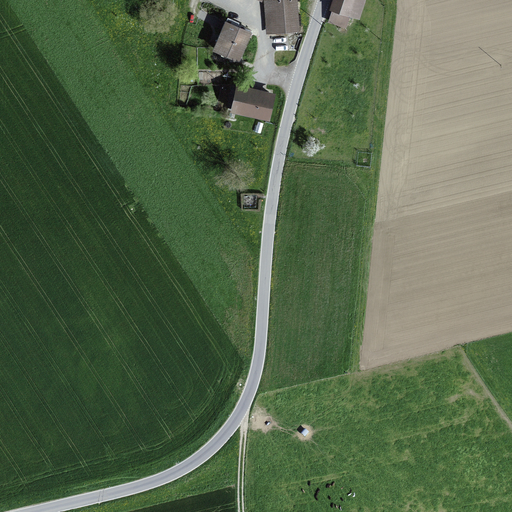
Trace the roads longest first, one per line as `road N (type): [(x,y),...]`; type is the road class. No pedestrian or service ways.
road 1 (tertiary): [(31,511),(187,467),(237,417),(256,362),(271,192),(323,0)]
road 2 (track): [(248,392),(242,511)]
